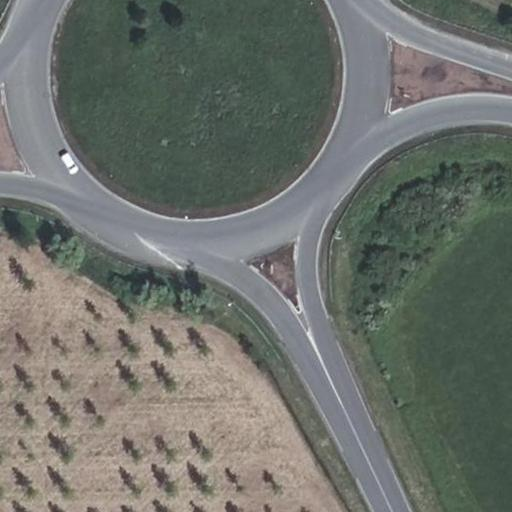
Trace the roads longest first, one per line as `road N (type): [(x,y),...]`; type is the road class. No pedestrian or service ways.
road 1 (tertiary): [(155,240),(252,287),(337,388)]
road 2 (tertiary): [(337,388),(323,267),(343,173)]
road 3 (secondary): [(41,0),(26,47),(27,101),(45,153),(77,196)]
road 4 (secondary): [(155,240),(208,246),(260,236),(306,211),(343,173)]
road 5 (secondary): [(511,63),(367,15)]
road 6 (secondary): [(361,142),(476,123),(511,126)]
road 7 (tertiary): [(337,388),(393,511)]
road 8 (secondary): [(361,142),(373,101),(367,15)]
